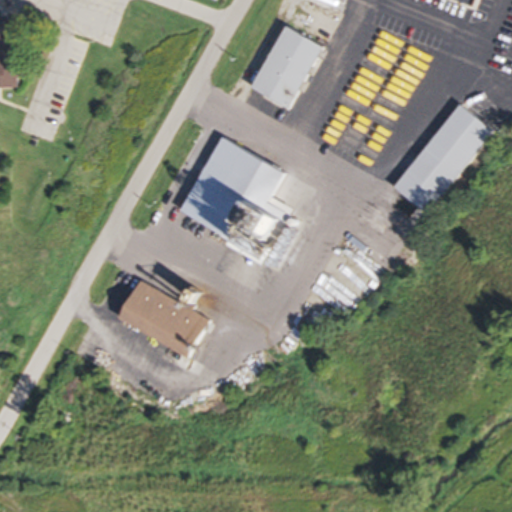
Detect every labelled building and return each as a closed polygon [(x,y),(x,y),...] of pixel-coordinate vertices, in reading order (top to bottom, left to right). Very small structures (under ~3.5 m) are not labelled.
[(0,92),(0,24),(19,24),(19,44),(26,44),(27,92),(0,92)] [(260,92),(294,31),(332,52),(297,113),(260,92)] [(468,108),(405,190),(442,220),(506,137),(468,108)] [(192,213),(230,143),(297,180),(277,217),(295,227),(278,259),(192,213)] [(128,324),(148,287),(218,326),(197,363),(128,324)]
